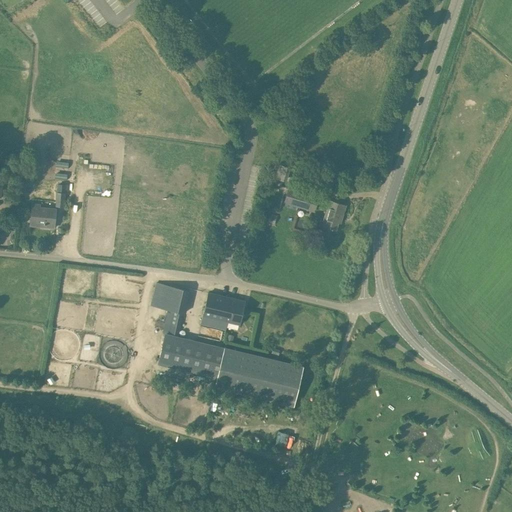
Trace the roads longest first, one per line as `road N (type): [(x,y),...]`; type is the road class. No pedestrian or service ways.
road 1 (unclassified): [(0,253),(222,280),(340,306),(388,299)]
road 2 (tertiary): [(388,299),(380,230),(458,0)]
road 3 (tertiary): [(511,422),(422,348),(388,299)]
